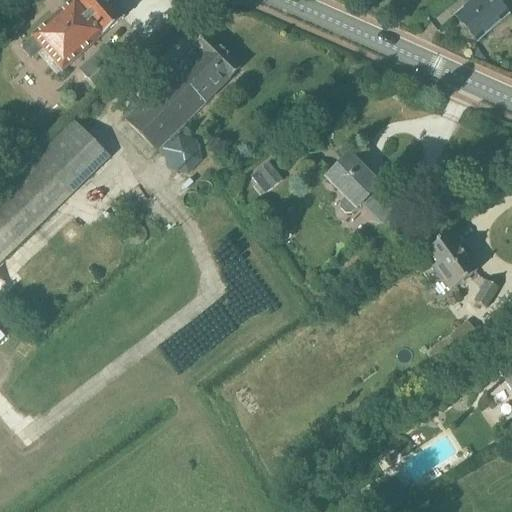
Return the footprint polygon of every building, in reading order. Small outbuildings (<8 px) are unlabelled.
[(70,0),(31,34),(33,36),(22,45),(22,50),(27,56),(31,58),(43,48),(62,70),(124,17),(108,0),(70,0)] [(477,41),(506,16),(492,0),(473,0),(455,16),(477,41)] [(194,46),(198,49),(125,120),(155,151),(159,147),(239,68),(206,34),(194,46)] [(110,50),(83,73),(95,88),(97,90),(125,67),(122,64),(110,50)] [(0,261),(108,157),(72,119),(0,189),(0,261)] [(327,178),(346,196),(340,202),(340,208),(340,209),(345,213),(350,213),(351,213),(357,208),(358,208),(362,204),(366,209),(381,223),(380,224),(395,237),(396,236),(404,242),(407,244),(416,234),(421,227),(410,219),(411,218),(416,211),(400,199),(395,205),(385,195),(378,188),(379,187),(348,156),(327,178)] [(268,164),(251,178),(265,195),(282,181),(268,164)] [(448,292),(450,290),(475,271),(448,235),(428,250),(436,261),(429,267),(448,292)] [(351,274),(361,264),(355,258),(346,268),(351,274)] [(485,308),(497,288),(486,282),(474,302),(485,308)] [(458,354),(475,339),(461,323),(445,337),(458,354)] [(431,367),(455,350),(444,337),(421,353),(431,367)] [(511,360),(496,370),(511,392),(511,360)] [(380,511),(393,511),(414,499),(398,474),(368,492),(380,511)]
